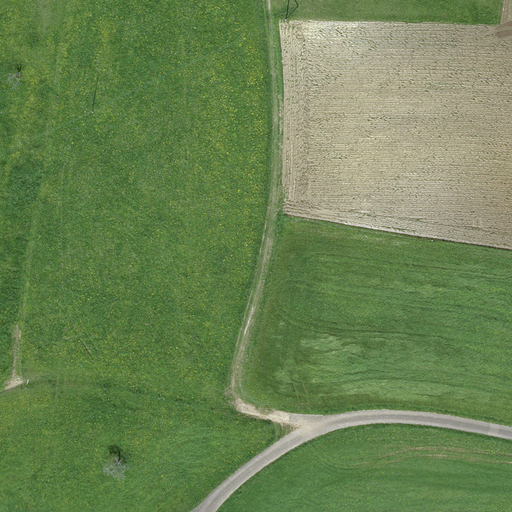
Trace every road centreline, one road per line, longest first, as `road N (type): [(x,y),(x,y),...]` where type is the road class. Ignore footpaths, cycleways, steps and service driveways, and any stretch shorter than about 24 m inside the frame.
road 1 (track): [(268,0),(278,156),(257,289),(233,368),(235,396),(248,411),(320,423)]
road 2 (track): [(511,432),(383,414),(320,423),(260,458),(202,511)]
